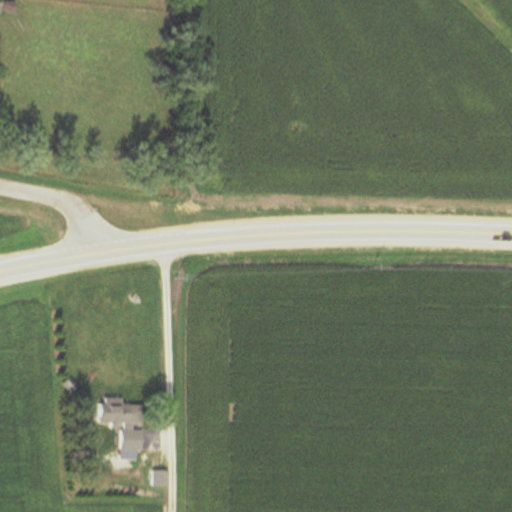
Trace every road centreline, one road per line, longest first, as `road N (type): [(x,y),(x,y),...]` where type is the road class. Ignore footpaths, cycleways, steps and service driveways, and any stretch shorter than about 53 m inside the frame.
road 1 (primary): [(511,233),(368,229),(238,238),(0,273)]
road 2 (residential): [(101,255),(67,208),(0,188)]
